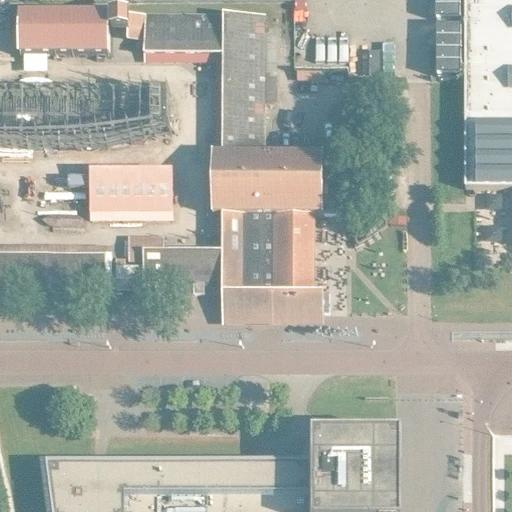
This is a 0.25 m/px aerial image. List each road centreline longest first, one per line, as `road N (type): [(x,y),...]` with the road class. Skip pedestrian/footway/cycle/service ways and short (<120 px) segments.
road 1 (unclassified): [(0,350),(488,352)]
road 2 (tertiary): [(488,352),(488,511)]
